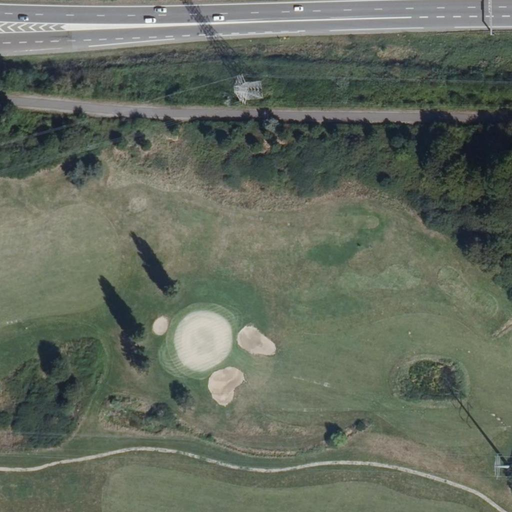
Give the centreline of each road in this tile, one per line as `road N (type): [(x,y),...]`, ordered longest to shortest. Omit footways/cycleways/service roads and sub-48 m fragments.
road 1 (trunk): [(0,38),(409,22),(453,12)]
road 2 (trunk): [(0,12),(453,12)]
